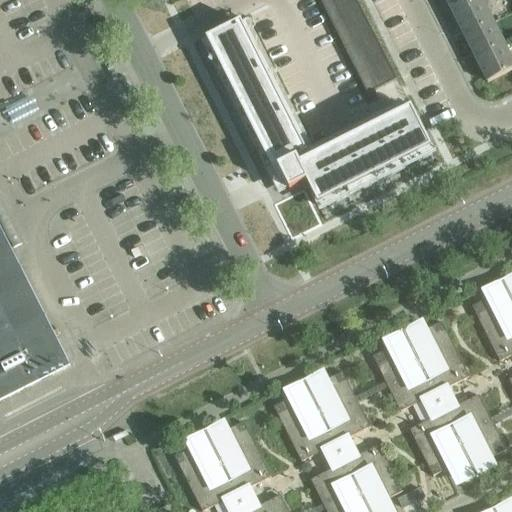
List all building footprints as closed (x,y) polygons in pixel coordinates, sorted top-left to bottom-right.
[(354,0),(319,0),(363,87),(392,73),(354,0)] [(444,0),(453,16),(482,2),(480,0),(444,0)] [(453,16),(464,38),(493,24),(482,2),(453,16)] [(240,23),(206,41),(281,188),(286,185),(290,193),(306,185),(318,208),(431,151),(411,111),(310,161),(240,23)] [(464,38),(475,61),(504,46),(493,24),(464,38)] [(511,61),(504,46),(475,61),(487,84),(511,70),(511,61)] [(0,402),(70,368),(0,229),(0,402)] [(475,250),(491,243),(485,231),(470,239),(475,250)] [(195,449),(174,459),(201,511),(205,511),(224,502),(228,511),(324,511),(325,511),(386,511),(382,503),(402,493),(379,447),(357,458),(348,440),(370,429),(358,405),(388,389),(400,413),(422,402),(431,421),(409,432),(433,478),(453,468),(461,483),(489,469),(486,462),(506,452),(493,427),(511,417),(511,279),(488,292),(492,298),(472,308),(499,363),(511,356),(511,379),(508,382),(511,388),(511,409),(490,421),(478,397),(456,408),(447,390),(469,379),(441,324),(429,330),(421,334),(417,327),(389,342),(393,348),(372,359),(385,384),(355,399),(342,374),(322,384),(318,377),(290,392),(294,398),(285,403),(273,409),(301,463),(323,452),(332,471),(310,482),(322,506),(310,511),(287,511),(280,497),(258,508),(249,490),(271,479),(243,424),(231,430),(223,434),(219,428),(191,442),(195,449)]
